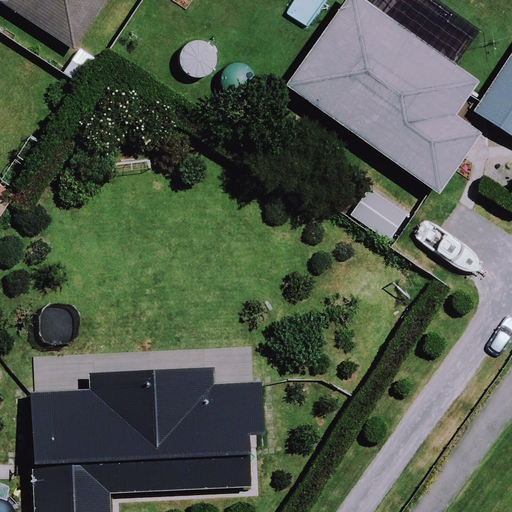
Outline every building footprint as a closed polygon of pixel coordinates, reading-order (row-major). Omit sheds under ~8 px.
[(0,0),(0,4),(67,48),(98,0),(0,0)] [(473,86),(352,0),(347,0),(284,90),(432,196),(474,136),(450,119),(473,86)] [(215,72),(217,65),(216,57),(213,51),(208,45),(201,41),(194,40),(187,41),(180,44),(174,49),(171,55),(169,63),(170,70),(173,77),(178,82),(185,86),(192,87),(199,87),(206,84),(212,78),(215,72)] [(102,63),(76,46),(57,74),(83,92),(102,63)] [(511,47),(469,113),(511,140),(511,47)] [(0,219),(20,190),(0,176),(0,219)] [(111,511),(112,497),(247,493),(245,452),(256,452),(254,389),(210,391),(209,374),(91,378),(91,396),(29,398),(32,511),(111,511)]
